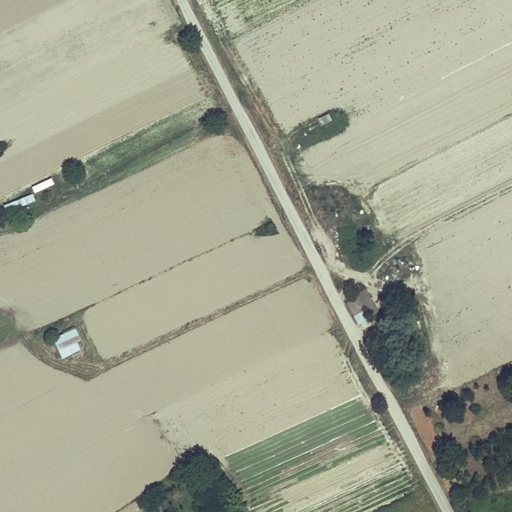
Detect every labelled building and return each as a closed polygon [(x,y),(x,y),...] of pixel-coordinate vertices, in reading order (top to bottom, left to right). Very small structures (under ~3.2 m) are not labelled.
[(319,120),(323,127),(331,122),(328,115),(319,120)] [(347,129),(344,122),(325,132),(328,138),(347,129)] [(272,224),(267,227),(269,233),(275,230),(272,224)] [(357,296),(369,317),(378,312),(364,288),(355,293),(357,296)] [(357,296),(346,302),(358,323),(369,317),(357,296)] [(81,343),(76,330),(53,340),(62,361),(80,351),(77,344),(81,343)] [(437,472),(441,479),(447,476),(443,469),(437,472)]
